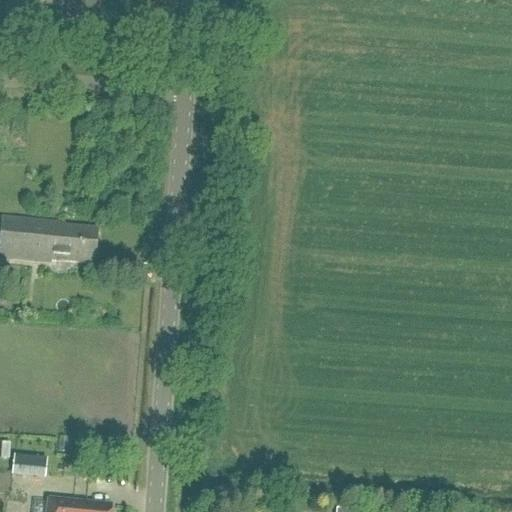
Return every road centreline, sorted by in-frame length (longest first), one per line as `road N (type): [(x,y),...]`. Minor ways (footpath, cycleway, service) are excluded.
road 1 (tertiary): [(155,511),(184,94)]
road 2 (unclassified): [(0,82),(184,94)]
